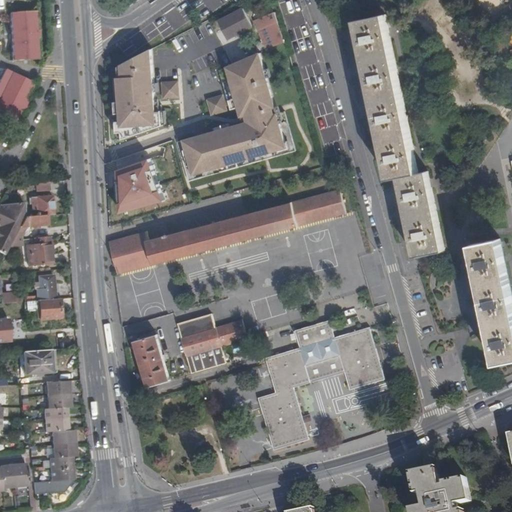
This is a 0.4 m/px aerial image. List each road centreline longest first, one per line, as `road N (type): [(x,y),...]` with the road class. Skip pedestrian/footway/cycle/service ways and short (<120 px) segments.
road 1 (primary): [(130,507),(97,305),(84,57)]
road 2 (residential): [(439,429),(308,0)]
road 3 (primary): [(65,75),(106,511)]
road 4 (secondary): [(439,429),(287,478)]
road 5 (secondary): [(287,478),(130,507)]
road 6 (residential): [(0,188),(52,79),(65,75)]
